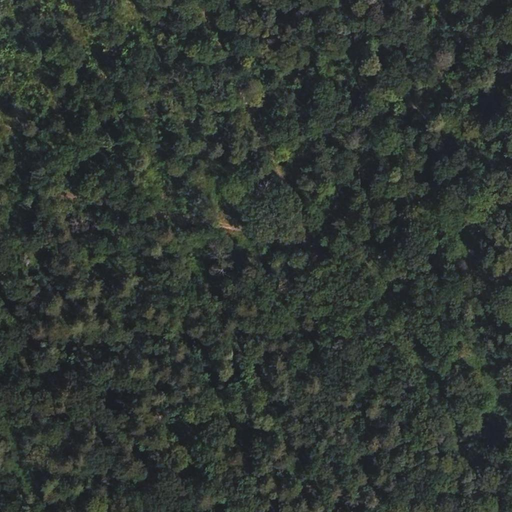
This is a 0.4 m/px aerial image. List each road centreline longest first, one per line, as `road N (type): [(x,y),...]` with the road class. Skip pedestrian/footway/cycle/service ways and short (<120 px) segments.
road 1 (track): [(0,182),(309,239)]
road 2 (track): [(431,511),(309,239)]
road 3 (track): [(309,239),(196,0)]
road 4 (track): [(309,239),(511,280)]
